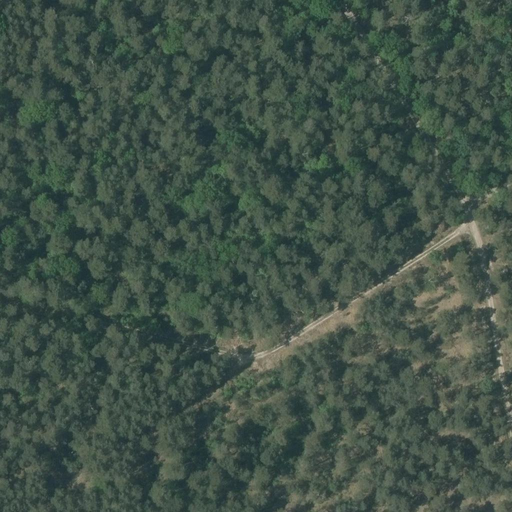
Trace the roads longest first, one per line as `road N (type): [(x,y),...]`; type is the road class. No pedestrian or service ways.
road 1 (track): [(0,300),(118,319),(219,355),(248,354),(449,226),(461,201)]
road 2 (track): [(461,201),(484,268),(511,438)]
road 3 (track): [(335,0),(461,201)]
